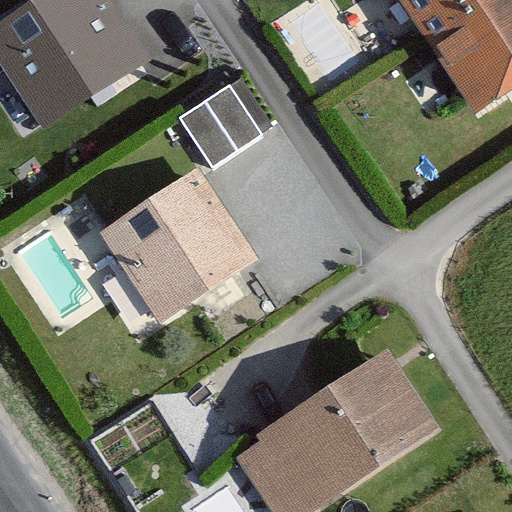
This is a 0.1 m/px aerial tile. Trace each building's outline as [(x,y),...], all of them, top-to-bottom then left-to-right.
[(101,0),(59,0),(0,38),(0,40),(56,127),(91,105),(98,116),(153,81),(101,0)] [(511,0),(407,0),(492,124),(511,110),(511,0)] [(228,100),(178,133),(210,181),(260,148),(228,100)] [(199,190),(193,182),(114,233),(167,316),(247,264),(199,190)] [(314,511),(447,432),(383,346),(310,390),(230,457),(267,511),(314,511)]
